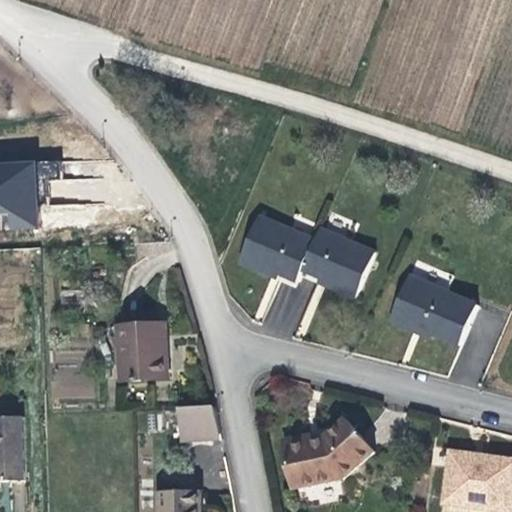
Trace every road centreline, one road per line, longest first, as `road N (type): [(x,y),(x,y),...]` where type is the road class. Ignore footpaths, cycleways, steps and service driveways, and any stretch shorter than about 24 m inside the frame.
road 1 (track): [(35,50),(89,48),(287,104),(511,186)]
road 2 (residential): [(0,15),(75,86),(146,177),(192,248),(222,356)]
road 3 (residential): [(222,356),(511,417)]
road 4 (residential): [(222,356),(254,511)]
